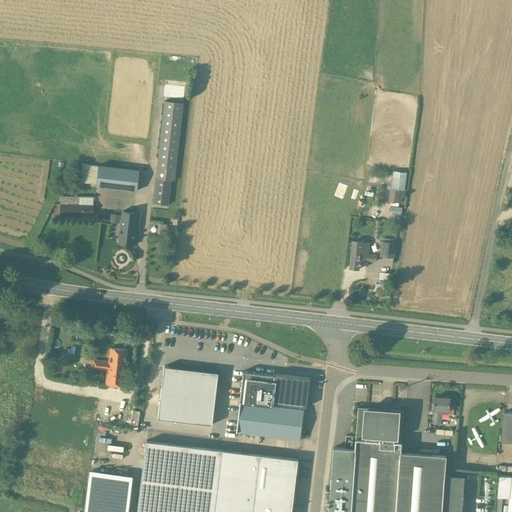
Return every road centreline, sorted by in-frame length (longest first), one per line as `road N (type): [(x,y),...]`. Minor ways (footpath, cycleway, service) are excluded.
road 1 (secondary): [(340,323),(0,279)]
road 2 (unclassified): [(511,381),(337,367)]
road 3 (secondary): [(511,343),(340,323)]
road 4 (unclassified): [(315,511),(337,367)]
